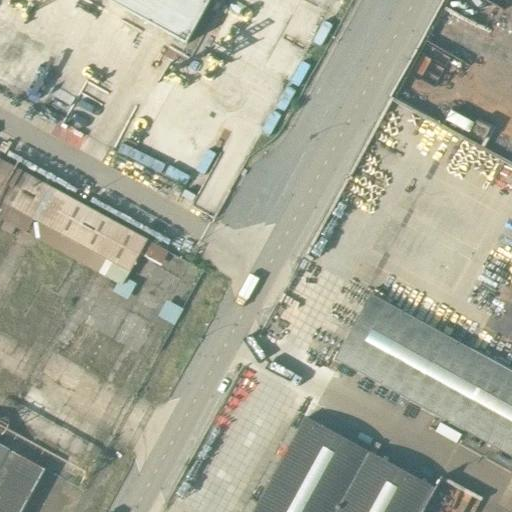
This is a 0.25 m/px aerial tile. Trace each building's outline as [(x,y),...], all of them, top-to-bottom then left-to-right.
[(208,0),(106,0),(184,43),(208,0)] [(0,220),(125,283),(149,234),(0,160),(0,220)] [(193,208),(215,215),(221,195),(199,188),(193,208)] [(162,262),(168,250),(149,240),(143,253),(162,262)] [(23,259),(16,276),(37,284),(44,267),(23,259)] [(511,373),(470,350),(372,296),(336,361),(511,457),(511,373)] [(305,418),(252,511),(419,511),(432,489),(305,418)] [(460,441),(464,433),(450,425),(446,433),(460,441)] [(0,511),(23,511),(47,463),(0,440),(0,511)]
